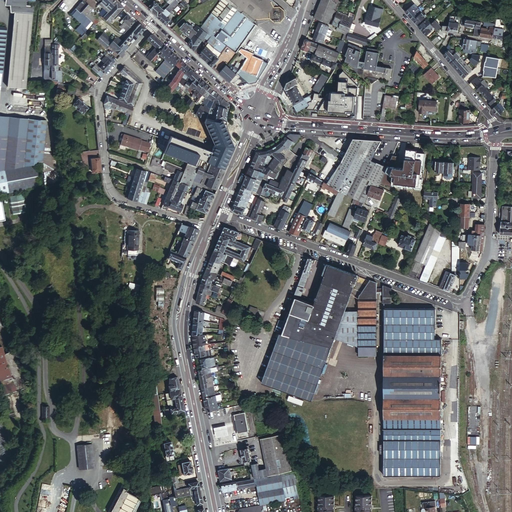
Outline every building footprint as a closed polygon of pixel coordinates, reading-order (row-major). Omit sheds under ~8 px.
[(7,87),(26,89),(34,1),(26,0),(5,0),(6,3),(11,3),(10,11),(14,11),(7,87)] [(86,1),(84,0),(83,0),(79,5),(79,4),(76,8),(78,9),(73,15),(86,27),(91,21),(86,16),(83,14),(83,13),(90,5),(88,4),(86,1)] [(117,2),(114,0),(111,0),(104,7),(108,11),(117,2)] [(154,0),(149,6),(158,15),(173,0),(162,0),(160,3),(156,0),(154,0)] [(173,0),(158,15),(167,23),(171,19),(175,14),(173,12),(174,10),(172,9),(178,3),(178,2),(180,0),(173,0)] [(219,17),(230,2),(227,0),(219,0),(205,20),(206,20),(212,25),(219,17)] [(255,19),(257,18),(271,16),(275,20),(282,20),(285,15),(285,9),(274,0),(227,0),(230,2),(247,15),(253,21),(255,19)] [(330,0),(321,0),(314,18),(329,24),(332,16),(335,17),(337,12),(340,4),(337,3),(330,0)] [(108,12),(114,18),(117,14),(118,13),(123,8),(117,2),(108,11),(108,12)] [(227,45),(227,44),(247,15),(230,2),(219,17),(225,24),(218,34),(222,37),(220,40),(222,42),(220,45),(224,49),(227,45)] [(90,5),(83,13),(86,16),(89,13),(92,10),(93,10),(94,9),(92,7),(90,5)] [(372,5),(370,13),(368,14),(366,23),(379,26),(381,17),(380,16),(381,11),(383,12),(383,8),(372,5)] [(108,11),(104,7),(100,12),(100,14),(103,17),(108,12),(108,11)] [(411,7),(407,11),(406,11),(410,16),(415,11),(414,11),(411,7)] [(423,12),(419,7),(418,7),(414,11),(415,11),(419,16),(423,12)] [(415,11),(410,16),(414,20),(418,16),(419,16),(415,11)] [(109,22),(114,18),(108,12),(103,17),(109,22)] [(335,17),(332,25),(338,27),(349,32),(350,30),(354,19),(337,12),(335,17)] [(414,20),(418,25),(427,16),(425,15),(423,12),(419,16),(418,16),(414,20)] [(86,16),(93,23),(96,25),(98,23),(94,19),(94,18),(89,13),(86,16)] [(127,30),(131,27),(130,26),(134,22),(127,15),(123,19),(125,21),(122,25),(127,30)] [(237,52),(238,49),(257,24),(254,22),(253,21),(247,15),(227,44),(236,50),(236,51),(237,52)] [(219,50),(221,52),(224,49),(220,45),(222,42),(220,40),(222,37),(218,34),(225,24),(219,17),(212,25),(216,28),(212,35),(208,39),(208,41),(209,42),(214,46),(219,50)] [(481,27),(482,21),(463,18),(462,25),(476,27),(481,27)] [(419,26),(423,31),(431,24),(427,19),(419,26)] [(212,35),(216,28),(212,25),(206,20),(201,27),(212,35)] [(438,31),(442,27),(436,20),(431,24),(435,28),(438,31)] [(189,36),(193,31),(191,30),(194,27),(187,21),(186,22),(185,21),(181,26),(182,27),(181,28),(189,36)] [(119,46),(124,51),(145,28),(140,23),(123,42),(119,46)] [(189,36),(192,38),(201,26),(196,23),(194,27),(191,30),(193,31),(189,36)] [(320,23),(317,31),(326,34),(328,30),(329,26),(320,23)] [(495,28),(496,24),(491,23),(489,30),(488,30),(487,36),(493,38),(495,28)] [(239,50),(241,47),(257,24),(238,49),(239,50)] [(423,31),(427,35),(435,28),(431,24),(423,31)] [(188,43),(195,49),(198,45),(199,45),(200,44),(201,43),(200,42),(204,36),(208,39),(212,35),(201,27),(201,26),(192,38),(188,43)] [(345,34),(342,41),(345,42),(345,41),(347,38),(349,33),(349,32),(338,27),(336,31),(345,34)] [(493,38),(502,39),(503,33),(502,33),(503,29),(495,28),(493,38)] [(317,31),(315,35),(313,39),(322,43),(326,34),(317,31)] [(113,41),(104,33),(97,40),(106,48),(109,45),(120,56),(124,51),(119,46),(113,41)] [(366,45),(370,42),(349,33),(347,38),(358,42),(366,45)] [(158,52),(164,45),(152,34),(147,39),(155,46),(155,48),(150,54),(149,52),(146,56),(150,60),(158,52)] [(117,37),(113,41),(119,46),(123,42),(117,37)] [(311,42),(305,39),(302,45),(309,48),(311,42)] [(330,46),(329,49),(340,53),(342,48),(345,42),(342,41),(338,49),(330,46)] [(209,42),(206,45),(219,57),(220,55),(217,52),(219,50),(214,46),(209,42)] [(329,49),(311,42),(309,48),(316,51),(315,54),(338,63),(343,65),(345,62),(347,56),(344,55),(340,53),(329,49)] [(363,75),(368,76),(372,77),(375,77),(376,78),(389,80),(391,68),(377,65),(378,60),(366,58),(366,60),(365,62),(359,61),(362,49),(349,43),(344,55),(347,56),(345,62),(349,63),(349,64),(359,74),(363,75)] [(195,49),(199,53),(203,47),(200,44),(199,45),(198,45),(195,49)] [(179,59),(164,45),(158,52),(165,59),(156,71),(164,78),(175,63),(179,59)] [(200,53),(213,65),(219,58),(219,57),(206,45),(200,53)] [(257,75),(263,59),(253,55),(254,52),(241,47),(239,50),(247,57),(241,67),(240,68),(257,75)] [(368,48),(366,56),(366,58),(378,60),(379,50),(368,48)] [(417,50),(414,57),(424,68),(429,64),(417,50)] [(449,50),(444,54),(447,58),(452,53),(449,50)] [(105,52),(103,54),(113,63),(115,61),(113,59),(105,52)] [(101,60),(109,67),(113,63),(103,54),(102,53),(100,55),(100,56),(98,57),(101,60)] [(335,69),(338,63),(315,54),(313,53),(311,59),(335,69)] [(452,53),(447,58),(452,63),(457,58),(454,54),(452,53)] [(469,60),(474,65),(479,61),(480,55),(473,54),(472,57),(469,60)] [(496,77),(500,58),(487,56),(486,61),(485,61),(484,70),(485,70),(483,76),(496,77)] [(457,58),(452,63),(456,68),(461,63),(458,60),(457,58)] [(97,65),(105,72),(109,67),(101,60),(97,65)] [(188,67),(183,63),(179,67),(180,68),(185,72),(188,67)] [(456,68),(459,72),(465,67),(462,64),(461,63),(456,68)] [(58,64),(51,64),(51,71),(51,77),(51,78),(51,80),(52,80),(57,82),(58,79),(61,79),(61,72),(58,72),(58,64)] [(92,68),(100,76),(103,73),(94,65),(92,68)] [(220,72),(229,80),(240,68),(234,66),(231,69),(227,65),(220,72)] [(192,72),(188,67),(185,72),(182,76),(180,79),(178,81),(184,84),(189,77),(192,72)] [(440,76),(432,67),(424,74),(432,83),(440,76)] [(459,72),(464,78),(470,73),(466,68),(465,67),(459,72)] [(140,81),(124,68),(121,72),(134,83),(140,81)] [(346,111),(346,110),(353,110),(354,96),(357,96),(358,88),(358,86),(344,71),(340,74),(339,81),(339,93),(333,92),(331,91),(330,99),(329,110),(346,111)] [(200,78),(192,72),(189,77),(184,84),(181,88),(185,91),(187,89),(189,87),(191,88),(189,91),(192,94),(200,78)] [(312,89),(319,93),(328,77),(322,73),(312,89)] [(296,77),(287,82),(285,87),(291,97),(296,95),(299,100),(305,97),(303,93),(301,94),(295,84),(299,82),(296,77)] [(478,77),(476,77),(472,82),(476,87),(481,82),(489,91),(490,90),(488,87),(489,86),(484,80),(482,82),(478,77)] [(204,82),(200,78),(192,94),(192,95),(195,98),(196,95),(198,91),(204,82)] [(64,84),(57,82),(52,80),(52,83),(58,85),(60,85),(59,89),(58,90),(62,92),(64,84)] [(140,81),(134,83),(132,89),(139,92),(143,83),(140,81)] [(207,85),(204,82),(198,91),(196,95),(199,98),(200,97),(202,95),(201,94),(207,85)] [(480,90),(484,95),(489,91),(481,82),(476,87),(479,91),(480,90)] [(72,86),(67,85),(65,93),(67,93),(68,93),(74,94),(76,88),(72,86)] [(210,87),(207,85),(201,94),(202,95),(200,97),(202,99),(204,97),(210,87)] [(216,93),(211,88),(206,98),(204,102),(206,103),(205,104),(207,105),(207,106),(209,107),(210,108),(216,93)] [(129,92),(122,89),(119,98),(118,99),(126,101),(129,92)] [(307,109),(319,110),(329,111),(329,110),(330,99),(331,91),(326,98),(319,98),(320,94),(315,93),(313,99),(312,100),(312,102),(311,102),(308,103),(309,105),(307,109)] [(489,91),(484,95),(488,99),(488,100),(491,104),(496,99),(489,91)] [(134,106),(138,95),(131,92),(126,103),(134,106)] [(229,104),(216,93),(210,108),(226,113),(226,112),(229,104)] [(296,95),(291,97),(294,103),(299,100),(296,95)] [(308,95),(305,97),(299,100),(294,103),(293,104),(298,111),(309,105),(308,103),(311,102),(312,102),(312,100),(308,95)] [(385,95),(383,105),(386,105),(395,107),(396,100),(397,97),(385,95)] [(117,100),(106,96),(103,103),(111,106),(110,108),(113,109),(114,108),(117,100)] [(72,103),(82,113),(88,107),(84,104),(81,101),(78,97),(72,103)] [(193,101),(192,100),(189,97),(188,98),(189,99),(188,100),(185,103),(189,106),(193,101)] [(427,110),(430,110),(430,101),(422,100),(421,112),(427,113),(427,110)] [(128,120),(134,106),(126,103),(121,101),(118,109),(127,112),(124,118),(128,120)] [(493,109),(499,116),(503,111),(501,108),(504,106),(500,102),(493,109)] [(198,108),(195,115),(197,116),(201,120),(202,118),(204,119),(205,116),(206,114),(208,110),(209,107),(207,106),(204,105),(203,107),(200,106),(198,108)] [(226,113),(210,108),(206,118),(219,120),(221,119),(225,119),(225,114),(226,113)] [(464,109),(460,108),(460,122),(469,122),(470,109),(464,109)] [(48,119),(0,115),(0,170),(43,164),(44,172),(45,172),(45,170),(54,169),(48,119)] [(298,135),(297,135),(287,134),(286,137),(296,143),(301,137),(299,136),(299,137),(297,136),(298,135)] [(122,139),(120,145),(131,148),(134,139),(123,135),(122,139)] [(296,143),(286,137),(285,139),(283,142),(281,143),(290,149),(294,145),(295,144),(296,143)] [(142,141),(134,139),(131,148),(139,151),(139,150),(141,142),(142,141)] [(232,140),(231,139),(220,142),(217,150),(230,156),(236,143),(232,140)] [(376,141),(354,139),(342,160),(340,165),(336,173),(331,184),(335,187),(340,190),(346,193),(354,198),(360,201),(362,203),(363,203),(364,203),(368,195),(380,200),(383,194),(377,192),(378,188),(371,185),(372,182),(379,186),(386,172),(387,167),(383,166),(378,163),(379,160),(373,158),(376,151),(382,141),(376,141)] [(151,145),(141,142),(139,150),(148,153),(151,145)] [(290,149),(281,143),(280,144),(278,146),(274,148),(285,155),(289,151),(290,150),(290,149)] [(313,150),(306,147),(303,153),(310,156),(313,150)] [(285,155),(274,148),(273,148),(270,150),(268,150),(271,153),(276,157),(281,161),(285,155)] [(297,153),(290,149),(290,150),(289,151),(285,155),(281,161),(288,169),(290,170),(294,162),(292,161),(297,153)] [(230,156),(217,150),(215,154),(213,158),(213,159),(212,160),(226,166),(230,156)] [(271,153),(268,150),(267,150),(264,151),(261,151),(260,151),(257,151),(252,163),(258,165),(260,160),(265,162),(264,164),(266,165),(268,163),(272,158),(269,156),(268,154),(271,153)] [(387,167),(392,158),(376,151),(373,158),(379,160),(385,163),(383,166),(387,167)] [(304,168),(310,156),(303,153),(297,165),(303,168),(304,168)] [(198,168),(202,159),(191,155),(188,163),(198,168)] [(336,157),(334,163),(330,170),(336,173),(340,165),(342,160),(336,157)] [(481,157),(469,157),(469,170),(480,170),(480,165),(481,165),(481,157)] [(101,172),(99,158),(91,158),(92,172),(101,172)] [(224,169),(226,166),(212,160),(211,164),(224,169)] [(252,163),(250,167),(269,176),(266,182),(269,183),(271,179),(273,180),(277,173),(274,171),(268,166),(266,165),(264,164),(265,162),(260,160),(258,165),(252,163)] [(273,160),(268,166),(274,171),(278,164),(273,160)] [(418,163),(401,160),(399,169),(417,172),(418,163)] [(454,162),(436,161),(436,172),(444,172),(444,175),(445,177),(446,178),(449,178),(451,177),(452,176),(452,173),(454,173),(454,172),(455,172),(455,169),(454,169),(454,162)] [(223,173),(224,169),(211,164),(207,162),(205,166),(210,168),(211,167),(218,170),(217,171),(223,173)] [(214,193),(220,178),(211,174),(211,173),(204,170),(202,169),(201,169),(198,168),(188,163),(180,183),(185,185),(191,187),(193,187),(197,187),(214,193)] [(299,176),(303,168),(297,165),(294,172),(293,173),(299,176)] [(0,171),(0,193),(41,188),(37,166),(0,171)] [(220,178),(223,173),(217,171),(218,170),(211,167),(210,168),(205,166),(204,170),(211,173),(211,174),(220,178)] [(253,190),(261,195),(264,188),(266,182),(269,176),(250,167),(243,183),(241,189),(251,193),(253,190)] [(137,168),(134,178),(142,181),(145,171),(137,168)] [(281,183),(280,183),(273,180),(271,179),(269,183),(275,186),(279,188),(285,190),(286,189),(290,181),(290,180),(293,173),(294,172),(290,170),(288,169),(284,177),(281,183)] [(325,181),(321,179),(318,177),(310,172),(307,178),(314,182),(314,181),(318,183),(318,182),(323,185),(325,181)] [(379,186),(384,189),(390,174),(386,172),(379,186)] [(154,183),(156,175),(150,173),(148,181),(154,183)] [(290,181),(296,183),(299,176),(293,173),(290,180),(290,181)] [(474,173),(474,184),(474,185),(483,185),(484,173),(474,173)] [(142,181),(134,178),(132,177),(130,182),(132,183),(141,186),(142,181)] [(176,189),(179,183),(165,177),(163,181),(172,184),(169,189),(175,191),(176,189)] [(286,189),(292,191),(296,183),(290,181),(286,189)] [(338,193),(340,190),(335,187),(331,184),(328,183),(325,181),(323,185),(322,188),(325,190),(326,187),(338,193)] [(269,183),(266,182),(264,188),(272,192),(275,186),(269,183)] [(385,189),(391,192),(394,185),(389,182),(385,189)] [(182,192),(185,185),(180,183),(179,183),(176,189),(182,192)] [(483,198),(483,185),(474,185),(473,197),(483,198)] [(272,192),(283,196),(285,190),(279,188),(275,186),(272,192)] [(212,198),(214,193),(197,187),(193,187),(192,189),(191,193),(194,194),(195,192),(199,193),(199,194),(202,196),(203,194),(212,198)] [(180,197),(182,192),(176,189),(175,191),(174,193),(174,194),(180,197)] [(251,193),(241,189),(239,194),(237,198),(248,202),(252,194),(251,193)] [(285,197),(288,198),(292,191),(286,189),(285,190),(283,196),(285,197)] [(340,190),(338,193),(328,214),(334,217),(346,193),(340,190)] [(146,204),(149,193),(148,193),(144,192),(143,197),(141,203),(146,204)] [(129,193),(127,198),(136,201),(138,196),(129,193)] [(27,213),(24,194),(9,196),(11,215),(27,213)] [(185,199),(180,197),(174,194),(172,198),(171,200),(183,205),(185,199)] [(389,228),(401,197),(400,197),(397,195),(385,227),(389,228)] [(171,200),(172,198),(166,196),(163,204),(166,206),(168,207),(171,200)] [(205,212),(210,202),(201,198),(199,197),(198,199),(200,200),(198,203),(191,200),(189,205),(191,206),(199,210),(205,212)] [(248,202),(237,198),(234,204),(246,208),(248,202)] [(253,211),(260,213),(265,201),(259,198),(256,205),(254,210),(253,211)] [(363,210),(360,209),(361,207),(363,203),(362,203),(360,201),(354,198),(352,203),(359,205),(357,211),(356,211),(353,218),(354,218),(353,220),(358,222),(360,219),(363,210)] [(183,205),(171,200),(168,207),(180,211),(183,205)] [(463,203),(461,203),(461,215),(462,215),(462,227),(470,228),(470,203),(464,203),(463,203)] [(233,211),(243,215),(244,212),(246,208),(234,204),(232,209),(233,211)] [(274,226),(282,229),(292,209),(284,205),(274,226)] [(499,234),(500,234),(504,234),(511,234),(511,205),(502,205),(501,220),(500,220),(500,226),(499,234)] [(307,216),(310,212),(301,207),(299,212),(307,216)] [(356,211),(350,208),(343,226),(350,229),(353,220),(354,218),(353,218),(356,211)] [(366,222),(369,212),(363,210),(360,219),(366,222)] [(251,217),(262,222),(264,215),(260,213),(253,211),(253,212),(251,217)] [(289,232),(298,235),(302,228),(307,218),(307,216),(299,212),(289,232)] [(307,218),(302,228),(310,232),(315,221),(307,218)] [(318,234),(323,224),(319,222),(314,233),(318,234)] [(187,225),(180,223),(178,230),(180,231),(184,232),(180,244),(190,247),(198,229),(187,225)] [(326,230),(323,236),(344,247),(347,240),(351,233),(332,223),(328,230),(326,230)] [(472,244),(471,249),(480,250),(481,235),(482,230),(485,231),(485,223),(474,223),(474,230),(471,230),(470,234),(467,234),(467,244),(472,244)] [(427,265),(439,236),(441,232),(431,224),(415,260),(427,265)] [(238,236),(240,231),(235,230),(225,226),(222,234),(235,239),(239,241),(241,237),(238,236)] [(126,230),(126,249),(136,249),(137,230),(126,230)] [(376,249),(383,233),(376,230),(374,237),(367,234),(363,244),(376,249)] [(235,239),(222,234),(219,241),(227,244),(232,247),(233,245),(235,239)] [(390,239),(382,236),(379,243),(387,247),(390,239)] [(410,238),(405,236),(401,246),(414,251),(418,241),(413,239),(413,237),(410,236),(410,238)] [(427,283),(445,239),(439,236),(427,265),(420,280),(427,283)] [(250,254),(254,255),(261,240),(257,238),(250,254)] [(245,262),(246,259),(251,247),(239,241),(235,239),(233,245),(243,250),(241,255),(230,250),(226,248),(227,244),(219,241),(215,249),(234,257),(245,262)] [(457,246),(453,242),(452,271),(460,271),(460,248),(459,247),(457,246)] [(347,253),(352,255),(356,246),(356,245),(351,243),(347,253)] [(187,256),(190,247),(180,244),(179,246),(176,252),(184,255),(187,256)] [(234,257),(215,249),(214,253),(233,261),(234,257)] [(169,252),(166,257),(178,262),(176,267),(181,269),(186,258),(183,258),(173,254),(169,252)] [(231,265),(233,261),(214,253),(212,257),(221,261),(223,262),(231,265)] [(221,261),(212,257),(210,262),(207,269),(217,274),(222,263),(220,263),(221,261)] [(294,297),(299,299),(314,259),(309,257),(294,297)] [(287,341),(329,352),(335,337),(345,310),(354,283),(355,281),(357,275),(327,264),(312,304),(299,299),(294,297),(285,321),(281,333),(278,339),(287,341)] [(217,274),(207,269),(204,276),(213,279),(214,280),(217,274)] [(234,277),(223,272),(221,275),(222,276),(232,280),(234,277)] [(439,287),(450,291),(456,276),(445,272),(439,287)] [(213,279),(204,276),(202,280),(211,284),(211,282),(213,279)] [(231,284),(232,280),(222,276),(220,280),(231,284)] [(211,284),(202,280),(200,286),(206,288),(209,289),(217,292),(219,287),(211,284)] [(376,347),(377,283),(370,280),(361,295),(359,299),(359,311),(359,347),(372,347),(376,347)] [(392,303),(392,288),(383,285),(383,303),(392,303)] [(204,299),(206,300),(206,299),(210,300),(210,297),(207,296),(207,295),(199,291),(197,297),(204,299)] [(258,309),(250,307),(248,313),(256,316),(258,309)] [(435,310),(384,309),(384,364),(385,442),(385,445),(443,445),(442,399),(441,340),(435,340),(435,310)] [(200,310),(195,310),(194,319),(204,321),(205,312),(200,310)] [(359,347),(359,311),(345,310),(335,337),(359,347)] [(204,321),(194,319),(193,327),(203,328),(204,321)] [(275,331),(281,333),(285,321),(280,319),(275,331)] [(193,334),(193,336),(194,342),(195,346),(198,345),(204,344),(205,344),(207,344),(206,334),(202,334),(199,334),(193,334)] [(96,337),(100,366),(107,365),(102,336),(96,337)] [(312,400),(329,352),(287,341),(278,339),(274,351),(262,382),(312,400)] [(1,345),(0,345),(0,389),(2,395),(20,389),(20,383),(20,378),(20,373),(19,369),(17,364),(16,362),(14,359),(12,357),(9,353),(9,352),(4,353),(1,345)] [(376,356),(376,349),(372,349),(372,347),(359,347),(359,356),(376,356)] [(13,350),(9,352),(9,353),(12,357),(14,359),(16,362),(17,364),(14,354),(13,350)] [(210,358),(201,359),(203,367),(212,365),(210,358)] [(211,372),(200,374),(201,377),(202,387),(213,385),(211,372)] [(178,382),(177,376),(168,378),(169,384),(178,382)] [(213,385),(202,387),(203,392),(204,396),(205,397),(206,405),(217,403),(213,385)] [(181,396),(179,387),(169,390),(169,391),(170,398),(181,396)] [(302,405),(304,400),(289,395),(287,400),(302,405)] [(182,405),(181,396),(170,398),(172,407),(182,405)] [(207,411),(218,409),(217,403),(206,405),(207,411)] [(262,405),(253,407),(254,416),(258,415),(259,422),(265,421),(262,405)] [(245,412),(234,414),(238,433),(249,431),(245,412)] [(227,424),(215,427),(217,437),(229,435),(227,424)] [(266,467),(267,475),(281,473),(291,471),(282,433),(259,438),(260,441),(266,467)] [(163,441),(166,454),(173,453),(170,440),(163,441)] [(95,468),(92,447),(90,447),(90,444),(76,446),(80,470),(95,468)] [(243,464),(250,462),(247,444),(240,446),(243,464)] [(443,473),(443,445),(385,445),(385,452),(385,465),(385,471),(385,474),(443,473)] [(183,474),(184,474),(192,473),(190,460),(181,462),(181,464),(183,474)] [(254,477),(267,475),(266,467),(258,469),(257,461),(251,462),(253,473),(254,477)] [(219,469),(220,475),(230,473),(229,467),(219,469)] [(220,475),(222,483),(229,482),(229,478),(231,478),(230,473),(220,475)] [(222,483),(223,491),(253,485),(252,483),(255,483),(256,492),(283,487),(285,498),(297,495),(293,474),(281,476),(281,473),(267,475),(254,477),(252,478),(229,482),(222,483)] [(200,492),(198,481),(188,483),(189,487),(174,490),(175,495),(175,497),(179,496),(192,493),(194,493),(200,492)] [(134,511),(140,500),(127,493),(129,489),(122,485),(108,511),(134,511)] [(158,493),(160,504),(164,503),(166,503),(165,499),(170,498),(170,497),(169,491),(165,491),(164,485),(161,486),(162,492),(158,493)] [(148,488),(152,511),(161,511),(160,504),(158,493),(162,492),(161,486),(148,488)] [(285,499),(285,498),(283,487),(256,492),(258,504),(285,499)] [(333,503),(334,494),(318,494),(318,503),(317,503),(317,507),(318,507),(317,511),(333,511),(333,508),(332,507),(333,504),(333,503)] [(164,503),(165,511),(174,511),(178,511),(175,497),(175,495),(170,497),(170,498),(165,499),(166,503),(164,503)] [(371,495),(355,495),(355,504),(354,504),(354,508),(355,508),(354,511),(370,511),(371,508),(370,508),(370,505),(371,505),(371,495)]
